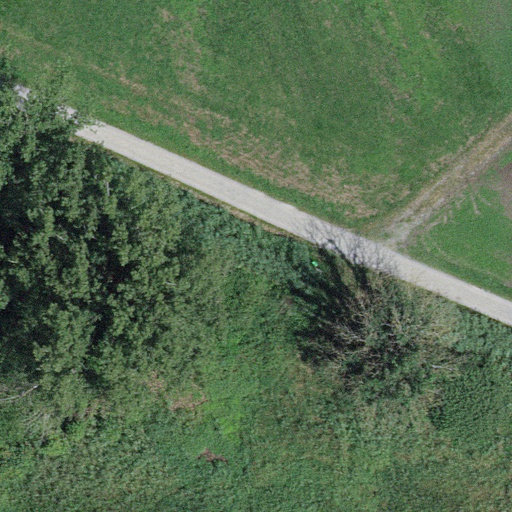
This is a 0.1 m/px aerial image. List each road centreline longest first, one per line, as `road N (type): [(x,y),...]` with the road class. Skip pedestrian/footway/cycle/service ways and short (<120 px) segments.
road 1 (track): [(511,328),(350,263),(0,96)]
road 2 (track): [(350,263),(511,119)]
